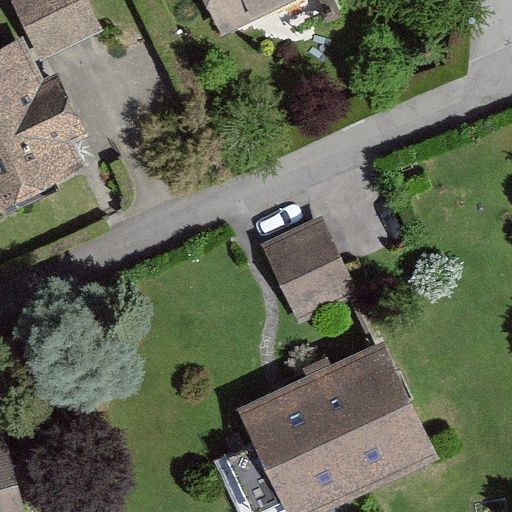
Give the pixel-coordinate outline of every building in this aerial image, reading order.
[(25,0),(39,30),(48,51),(114,20),(104,0),(25,0)] [(220,0),(231,25),(287,0),(220,0)] [(39,30),(0,48),(0,191),(93,148),(48,51),(39,30)] [(324,221),(264,249),(302,330),(362,302),(324,221)] [(397,350),(266,408),(307,499),(438,440),(397,350)] [(33,511),(10,418),(0,420),(0,511),(33,511)]
